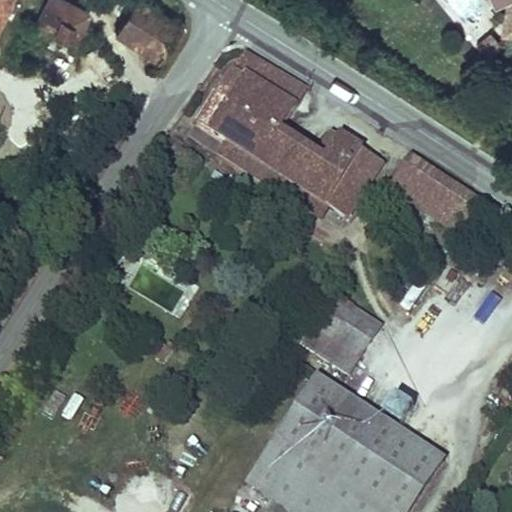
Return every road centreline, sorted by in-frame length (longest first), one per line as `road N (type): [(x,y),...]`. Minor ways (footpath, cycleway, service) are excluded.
road 1 (tertiary): [(228,10),(0,355)]
road 2 (secondary): [(228,10),(511,189)]
